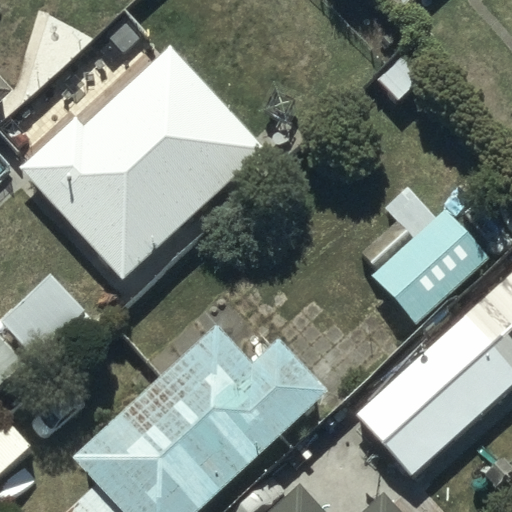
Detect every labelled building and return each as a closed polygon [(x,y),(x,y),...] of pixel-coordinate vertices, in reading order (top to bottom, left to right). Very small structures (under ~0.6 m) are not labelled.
[(118,287),(257,159),(163,57),(83,130),(73,119),(14,173),(118,287)] [(0,105),(9,98),(0,88),(0,105)] [(376,273),(367,280),(414,331),(487,264),(444,217),(434,226),(403,193),(383,211),(396,225),(361,257),(376,273)] [(511,273),(350,417),(408,483),(511,390),(511,273)] [(0,392),(89,315),(55,276),(0,323),(0,392)] [(67,511),(193,511),(322,403),(273,345),(245,369),(215,333),(67,459),(93,490),(67,511)] [(0,480),(33,449),(10,425),(0,434),(0,480)] [(366,511),(326,511),(300,485),(272,511),(397,511),(383,497),(366,511)] [(224,511),(270,511),(274,510),(254,487),(224,511)]
